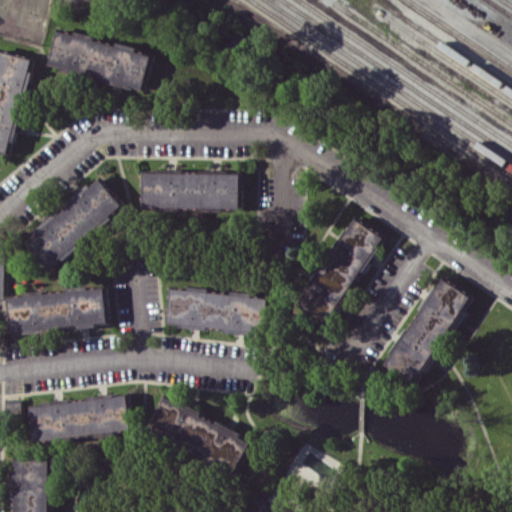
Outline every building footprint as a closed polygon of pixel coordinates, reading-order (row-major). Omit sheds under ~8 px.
[(51,68),(148,89),(155,54),(139,51),(140,46),(118,42),(59,29),(51,68)] [(0,149),(15,153),(36,57),(1,50),(0,56),(0,149)] [(243,209),(244,173),(231,173),(231,170),(157,169),(157,172),(144,172),(144,208),(243,209)] [(127,207),(102,177),(26,239),(50,269),(64,258),(65,258),(127,207)] [(385,234),(352,216),(301,309),(334,326),(385,234)] [(473,293),(445,277),(440,286),(434,283),(386,369),(419,388),(473,293)] [(173,287),(170,325),(268,332),(270,297),(254,296),(255,292),(232,290),(232,293),(212,291),(212,287),(190,286),(190,289),(173,287)] [(9,295),(12,333),(99,327),(99,322),(110,322),(108,287),(9,295)] [(36,441),(133,432),(130,394),(118,395),(118,392),(89,395),(89,398),(44,402),(44,405),(33,406),(36,441)] [(239,471),(254,437),(165,396),(149,430),(239,471)] [(53,511),(54,458),(17,457),(15,511),(53,511)] [(272,511),(265,498),(243,510),(243,511),(272,511)]
